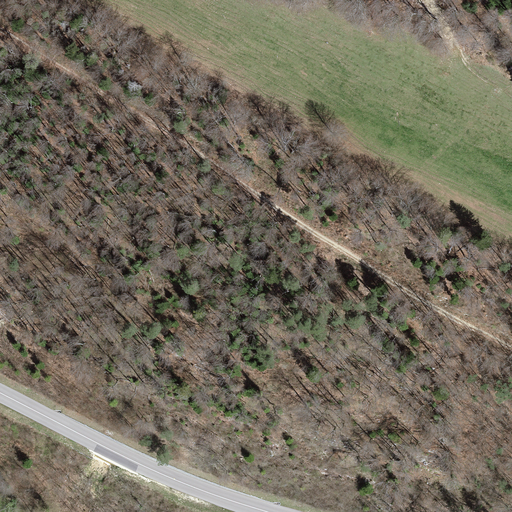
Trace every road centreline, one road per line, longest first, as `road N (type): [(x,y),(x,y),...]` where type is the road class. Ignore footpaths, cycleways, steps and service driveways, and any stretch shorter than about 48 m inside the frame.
road 1 (track): [(0,34),(126,106),(428,304),(511,347)]
road 2 (primary): [(0,392),(141,465),(268,511)]
